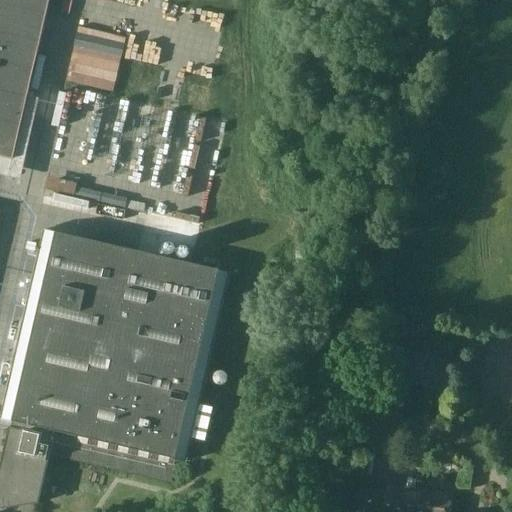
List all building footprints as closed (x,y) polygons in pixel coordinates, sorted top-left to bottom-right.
[(0,0),(0,157),(14,161),(50,0),(0,0)] [(289,236),(302,239),(307,216),(294,213),(289,236)] [(50,456),(67,460),(170,484),(174,466),(171,465),(172,460),(186,463),(192,439),(200,406),(230,274),(44,231),(1,420),(10,422),(0,467),(0,510),(39,505),(50,456)] [(484,347),(481,337),(469,341),(471,350),(484,347)] [(452,364),(399,351),(391,380),(445,393),(452,364)] [(382,453),(389,406),(360,402),(353,448),(382,453)] [(200,406),(192,439),(205,442),(213,409),(200,406)] [(452,469),(455,473),(460,474),(465,471),(466,461),(463,458),(458,457),(453,460),(452,469)] [(397,476),(422,482),(426,467),(401,461),(397,476)] [(363,489),(358,511),(450,511),(453,498),(387,486),(385,493),(363,489)]
